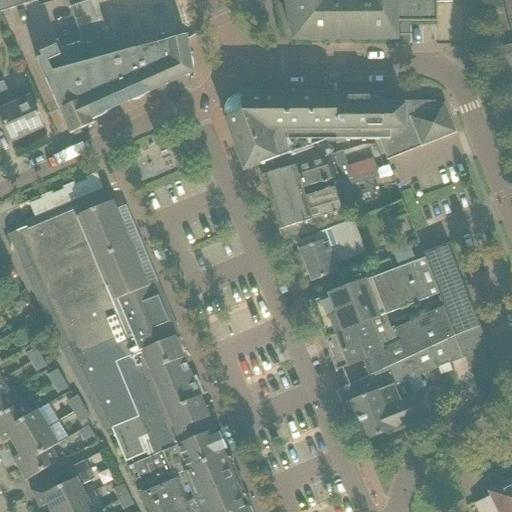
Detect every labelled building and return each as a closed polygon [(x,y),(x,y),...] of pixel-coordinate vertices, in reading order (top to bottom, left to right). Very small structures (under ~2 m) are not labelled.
[(36,0),(0,0),(0,12),(37,1),(36,0)] [(39,54),(41,59),(43,58),(65,108),(59,111),(70,135),(93,125),(92,121),(102,117),(103,116),(105,115),(106,113),(108,111),(129,102),(133,102),(134,102),(137,101),(139,100),(142,99),(143,98),(144,97),(146,94),(187,76),(189,75),(190,74),(191,73),(192,72),(192,71),(193,69),(193,68),(193,66),(193,64),(193,63),(193,61),(192,60),(191,59),(191,58),(189,57),(186,37),(185,38),(184,36),(185,36),(174,0),(96,0),(69,8),(84,43),(58,51),(55,46),(39,54)] [(436,3),(435,0),(285,0),(292,39),(292,40),(293,41),(293,40),(367,40),(397,40),(396,26),(396,22),(436,22),(436,3)] [(0,119),(1,119),(11,142),(42,128),(37,116),(39,115),(31,99),(15,106),(4,82),(0,84),(0,119)] [(241,95),(241,104),(237,105),(234,108),(232,112),(233,116),(224,119),(243,171),(326,141),(346,140),(379,140),(387,161),(456,133),(444,103),(436,106),(434,102),(403,102),(403,105),(383,105),(383,94),(335,94),(335,86),(285,86),(285,95),(241,95)] [(271,204),(351,179),(343,152),(294,167),(294,166),(262,176),(269,198),(271,204)] [(351,179),(271,204),(279,230),(280,230),(284,242),(307,234),(345,223),(341,211),(356,206),(350,186),(379,177),(377,171),(351,179)] [(26,228),(9,235),(24,270),(27,276),(48,321),(62,351),(67,362),(106,432),(111,430),(125,463),(145,454),(139,440),(148,437),(150,442),(149,442),(155,456),(210,432),(210,430),(208,425),(211,423),(174,337),(172,332),(158,297),(153,299),(145,280),(126,235),(107,190),(103,191),(31,221),(25,224),(26,228)] [(344,248),(356,243),(348,222),(298,240),(301,249),(299,250),(311,283),(338,273),(334,262),(347,257),(344,248)] [(444,307),(455,337),(455,336),(479,326),(447,244),(423,254),(444,307)] [(340,291),(309,303),(329,355),(347,348),(351,346),(354,337),(352,331),(371,324),(370,321),(429,299),(415,263),(371,279),(367,269),(337,281),(340,291)] [(377,355),(383,370),(455,337),(444,307),(400,327),(399,325),(375,336),(371,324),(352,331),(354,337),(351,346),(329,355),(335,371),(377,355)] [(455,336),(455,337),(460,349),(483,339),(484,340),(485,340),(479,326),(455,336)] [(13,333),(20,344),(30,339),(24,328),(13,333)] [(455,337),(383,370),(341,389),(361,439),(362,439),(363,442),(424,418),(415,397),(414,397),(408,381),(464,359),(460,349),(455,337)] [(483,339),(460,349),(464,359),(465,358),(470,369),(493,360),(485,340),(484,340),(483,339)] [(26,354),(31,363),(41,357),(36,348),(26,354)] [(41,357),(31,363),(36,372),(46,366),(41,357)] [(47,376),(52,385),(63,379),(57,370),(47,376)] [(63,379),(52,385),(58,394),(68,388),(63,379)] [(0,400),(9,395),(1,381),(0,381),(0,400)] [(0,415),(23,403),(22,402),(15,406),(9,395),(0,400),(0,415)] [(67,402),(74,413),(84,407),(77,396),(67,402)] [(0,433),(30,416),(30,414),(23,403),(0,415),(0,433)] [(84,407),(74,413),(80,423),(90,417),(84,407)] [(10,439),(15,447),(47,428),(37,410),(30,414),(30,416),(0,433),(0,438),(3,443),(10,439)] [(12,459),(18,468),(51,449),(57,445),(47,428),(15,447),(19,455),(12,459)] [(150,482),(151,486),(224,456),(222,451),(226,450),(219,433),(215,435),(213,429),(210,430),(210,432),(155,456),(133,465),(142,486),(150,482)] [(51,449),(18,468),(25,481),(58,462),(51,449)] [(242,495),(238,485),(230,466),(229,466),(224,456),(151,486),(139,491),(148,511),(234,511),(246,507),(247,507),(246,503),(244,504),(241,496),(242,495)] [(47,505),(50,511),(53,511),(84,496),(79,486),(94,479),(85,460),(52,477),(29,488),(40,509),(47,505)] [(511,511),(511,482),(491,493),(499,511),(511,511)] [(113,490),(119,501),(129,496),(124,485),(113,490)] [(92,511),(84,496),(53,511),(92,511)] [(129,496),(119,501),(123,511),(134,505),(129,496)]
